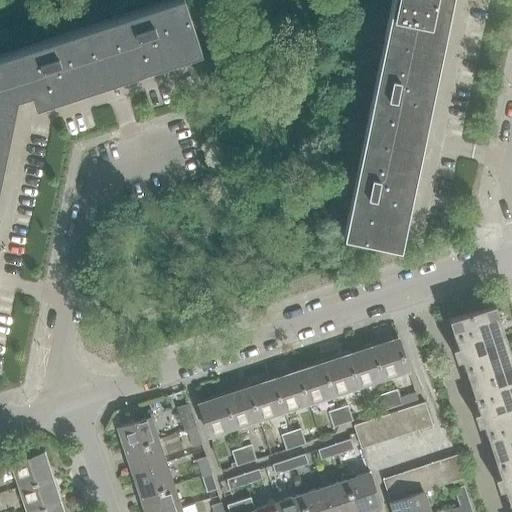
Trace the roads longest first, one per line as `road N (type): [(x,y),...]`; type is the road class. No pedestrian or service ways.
road 1 (residential): [(74,400),(511,258)]
road 2 (residential): [(74,400),(55,347),(85,187),(175,154)]
